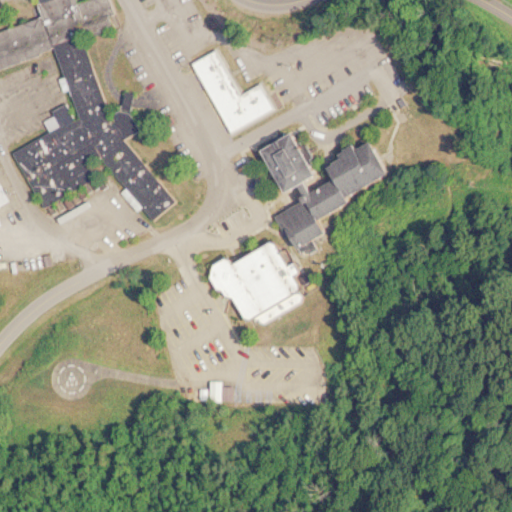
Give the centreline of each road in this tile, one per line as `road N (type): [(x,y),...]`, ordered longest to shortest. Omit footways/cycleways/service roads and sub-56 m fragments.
road 1 (residential): [(0,343),(61,290),(197,221),(219,201),(215,150),(128,0)]
road 2 (residential): [(511,15),(488,0),(252,0)]
road 3 (residential): [(0,143),(30,205),(100,270)]
